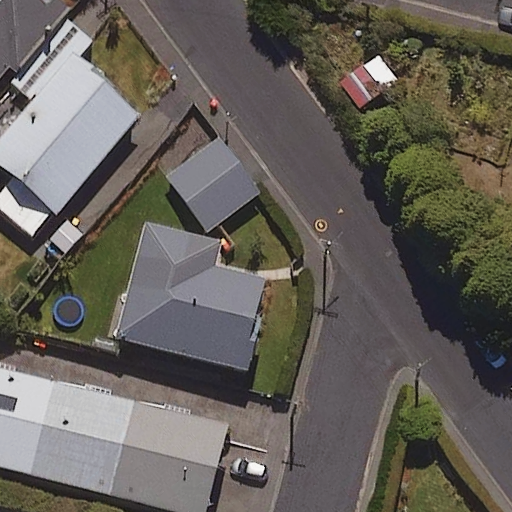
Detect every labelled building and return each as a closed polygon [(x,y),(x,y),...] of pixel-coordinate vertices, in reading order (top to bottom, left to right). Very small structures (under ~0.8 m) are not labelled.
[(0,0),(0,74),(7,66),(15,73),(67,10),(55,0),(0,0)] [(400,77),(381,51),(344,78),(363,103),(400,77)] [(68,58),(0,141),(0,169),(56,216),(139,116),(68,58)] [(259,193),(217,138),(164,179),(206,233),(259,193)] [(142,219),(111,338),(246,373),(256,336),(249,334),(264,278),(215,265),(221,240),(142,219)] [(205,511),(228,424),(0,368),(0,471),(164,511),(205,511)]
